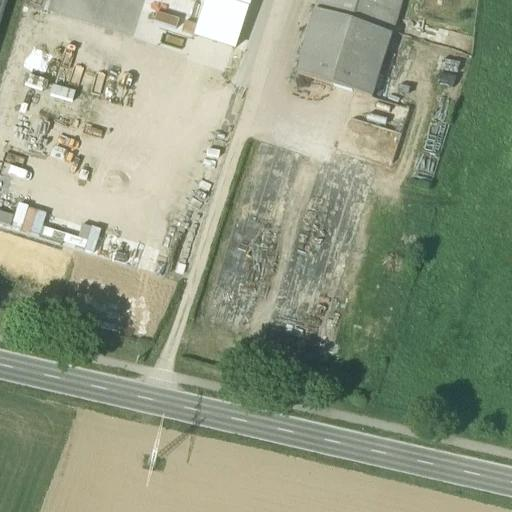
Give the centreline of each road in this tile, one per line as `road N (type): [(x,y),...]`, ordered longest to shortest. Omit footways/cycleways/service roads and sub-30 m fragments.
road 1 (secondary): [(511,484),(0,368)]
road 2 (track): [(151,405),(280,0)]
